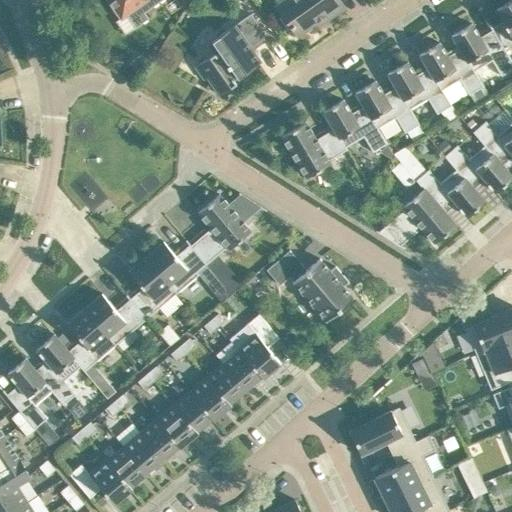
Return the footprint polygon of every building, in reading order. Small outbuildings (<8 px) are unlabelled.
[(135,27),(148,18),(144,12),(160,0),(108,0),(121,17),(126,14),(135,27)] [(283,0),(276,5),(297,35),(324,15),(327,19),(344,7),(338,0),(283,0)] [(491,27),(492,29),(503,48),(511,42),(511,0),(510,0),(494,9),(501,20),(491,27)] [(250,13),(212,40),(219,51),(215,54),(214,52),(194,66),(204,80),(207,77),(219,94),(236,83),(233,79),(261,61),(252,50),(269,39),(250,13)] [(459,49),(474,75),(494,63),(503,78),(511,72),(511,63),(503,48),(492,29),(479,37),(471,23),(451,35),(459,49)] [(427,68),(442,93),(461,82),(470,97),(483,90),(474,75),(459,49),(447,55),(439,42),(419,54),(427,68)] [(395,87),(410,113),(430,101),(439,116),(451,109),(442,93),(427,68),(415,74),(407,61),(387,73),(395,87)] [(363,106),(378,133),(398,121),(408,136),(419,129),(410,113),(395,87),(383,93),(375,80),(355,92),(363,106)] [(323,111),(333,128),(345,150),(365,138),(374,155),(387,147),(378,133),(363,106),(351,112),(343,99),(323,111)] [(305,121),(281,136),(305,177),(330,163),(328,160),(345,150),(333,128),(315,139),(305,121)] [(486,121),(473,132),(484,145),(486,144),(503,164),(511,156),(511,121),(497,134),(486,121)] [(457,145),(445,156),(455,169),(456,168),(474,188),(485,179),(495,191),(511,176),(511,175),(503,164),(486,144),(484,145),(469,159),(457,145)] [(428,169),(416,180),(423,189),(424,188),(446,213),(456,204),(466,215),(484,200),(456,168),(455,169),(440,182),(428,169)] [(404,209),(378,232),(400,246),(400,245),(421,227),(434,242),(456,224),(424,188),(423,189),(403,207),(404,209)] [(231,293),(242,283),(218,253),(226,245),(228,249),(249,230),(219,194),(198,212),(211,227),(191,244),(210,267),(212,271),(231,293)] [(177,293),(210,267),(191,244),(176,257),(163,241),(146,255),(177,293)] [(290,249),(266,269),(279,284),(289,276),(293,280),(292,281),(326,321),(353,298),(341,283),(345,279),(348,283),(349,282),(335,266),(330,270),(320,258),(306,270),(302,265),(303,265),(290,249)] [(147,318),(177,293),(146,255),(129,270),(143,287),(130,298),(147,318)] [(146,318),(126,294),(126,295),(129,299),(116,310),(102,293),(84,307),(99,324),(115,344),(146,318)] [(511,308),(490,317),(482,298),(460,317),(475,352),(511,336),(511,308)] [(85,369),(115,345),(99,324),(84,307),(67,322),(81,339),(68,350),(81,365),(85,369)] [(219,325),(228,317),(222,309),(212,317),(219,325)] [(248,323),(230,338),(232,341),(262,375),(279,361),(267,347),(278,337),(258,313),(247,322),(248,323)] [(219,325),(212,317),(203,325),(210,333),(219,325)] [(75,393),(63,379),(81,365),(68,350),(54,333),(36,348),(46,360),(36,369),(56,395),(63,403),(75,393)] [(511,372),(509,366),(511,365),(511,336),(475,352),(490,389),(511,380),(511,372)] [(195,345),(189,337),(178,346),(185,353),(195,345)] [(262,375),(232,341),(216,354),(221,360),(220,360),(245,389),(262,375)] [(177,361),(185,353),(178,346),(170,353),(177,361)] [(37,410),(56,395),(36,369),(25,357),(7,372),(17,384),(7,393),(20,409),(28,418),(38,430),(47,422),(37,410)] [(423,358),(413,363),(419,377),(430,372),(423,358)] [(220,360),(204,374),(228,403),(245,389),(220,360)] [(162,373),(155,365),(146,373),(153,381),(162,373)] [(153,381),(146,373),(137,381),(143,388),(153,381)] [(228,403),(204,374),(188,389),(212,417),(228,403)] [(108,383),(100,389),(106,396),(114,390),(108,383)] [(511,384),(492,393),(497,408),(504,405),(511,424),(511,384)] [(212,417),(188,389),(171,403),(195,431),(212,417)] [(129,401),(122,393),(113,401),(120,409),(129,401)] [(88,411),(79,400),(69,409),(78,420),(88,411)] [(120,409),(113,401),(104,408),(110,416),(120,409)] [(171,403),(155,417),(179,445),(195,431),(171,403)] [(398,406),(349,430),(360,453),(385,440),(391,453),(415,441),(398,406)] [(20,409),(11,417),(18,426),(28,418),(20,409)] [(155,417),(139,431),(162,459),(179,445),(155,417)] [(38,430),(28,418),(18,426),(29,438),(38,430)] [(80,428),(87,436),(96,429),(89,421),(80,428)] [(71,436),(77,444),(87,436),(80,428),(71,436)] [(0,492),(15,482),(29,474),(0,430),(0,492)] [(139,431),(122,445),(146,473),(162,459),(139,431)] [(432,475),(415,441),(391,453),(397,466),(374,477),(384,498),(432,475)] [(146,473),(122,445),(107,458),(111,463),(110,464),(129,487),(146,473)] [(88,472),(81,463),(69,473),(89,497),(101,487),(113,501),(129,487),(110,464),(111,463),(107,458),(106,457),(88,472)] [(55,475),(47,465),(40,471),(48,481),(55,475)] [(432,475),(384,498),(391,511),(411,511),(418,509),(419,511),(443,511),(448,510),(441,496),(432,475)] [(0,511),(8,511),(27,501),(15,482),(0,492),(0,511)] [(59,491),(68,500),(76,493),(67,483),(59,491)] [(76,493),(68,500),(76,510),(84,503),(76,493)] [(300,511),(294,499),(269,511),(261,495),(242,511),(300,511)] [(34,511),(27,501),(8,511),(34,511)]
